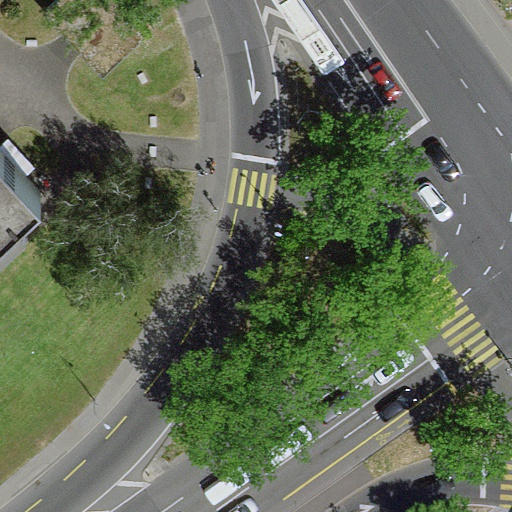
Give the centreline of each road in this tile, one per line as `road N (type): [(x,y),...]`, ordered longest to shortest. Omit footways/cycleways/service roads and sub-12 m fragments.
road 1 (primary): [(240,0),(261,132),(246,245),(194,359),(102,467),(49,511)]
road 2 (primary): [(191,511),(459,322),(511,298)]
road 3 (primary): [(511,213),(356,0)]
road 4 (primary): [(372,511),(439,483),(511,480)]
